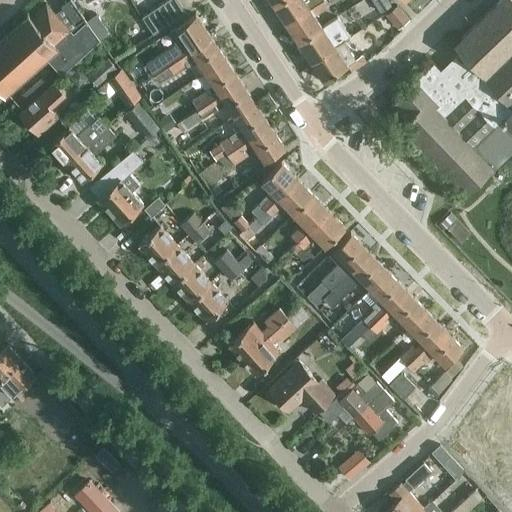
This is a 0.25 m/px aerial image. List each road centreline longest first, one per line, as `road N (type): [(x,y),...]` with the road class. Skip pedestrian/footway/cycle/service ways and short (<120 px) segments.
road 1 (residential): [(336,511),(0,153)]
road 2 (residential): [(504,333),(308,122)]
road 3 (residential): [(182,511),(0,315)]
road 4 (residential): [(343,511),(431,431),(504,333)]
road 5 (residential): [(160,400),(0,229)]
road 6 (residential): [(0,291),(123,388),(160,400)]
road 7 (residential): [(308,122),(379,73),(456,0)]
road 8 (unclassified): [(261,511),(160,400)]
road 9 (residential): [(308,122),(230,0)]
